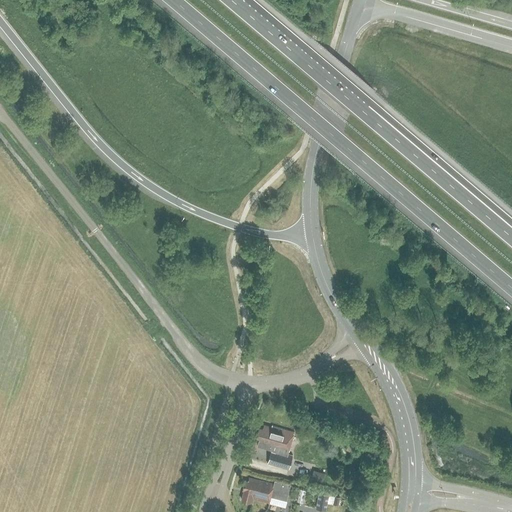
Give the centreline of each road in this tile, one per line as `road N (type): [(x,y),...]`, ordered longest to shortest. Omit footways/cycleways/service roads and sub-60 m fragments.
road 1 (motorway): [(168,0),(511,290)]
road 2 (motorway): [(0,21),(88,132),(159,192),(239,228),(312,234)]
road 3 (unclassified): [(248,386),(207,372),(0,115)]
road 4 (motorway): [(468,202),(228,0)]
road 5 (primary): [(312,234),(312,155),(358,2)]
road 6 (primary): [(411,490),(400,405),(359,337)]
road 7 (motorway): [(358,2),(511,47)]
road 8 (unclassified): [(209,511),(248,386)]
road 9 (unclassified): [(248,386),(306,376),(359,337)]
